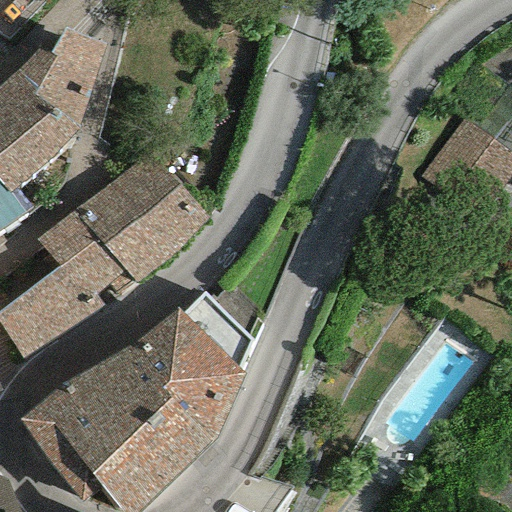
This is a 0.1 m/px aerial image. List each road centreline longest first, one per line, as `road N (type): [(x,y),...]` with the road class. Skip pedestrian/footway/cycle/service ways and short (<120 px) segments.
road 1 (tertiary): [(172,511),(213,481),(244,431),(312,262),(422,64),(466,23),(510,0)]
road 2 (tertiary): [(312,0),(279,124),(248,201),(199,263),(99,344),(22,389),(7,413),(7,439)]
